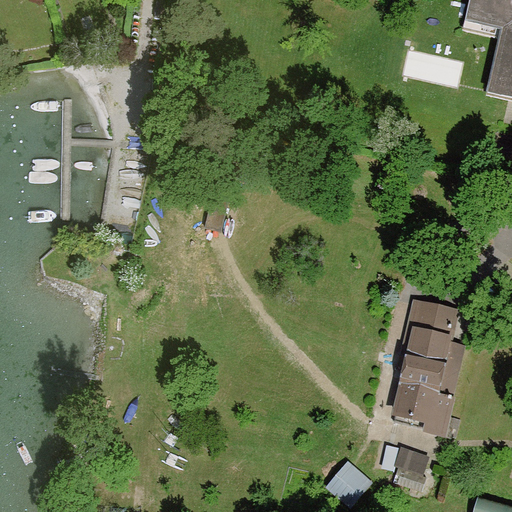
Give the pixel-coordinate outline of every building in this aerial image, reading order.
[(511,0),(473,0),(469,25),(505,32),(492,97),(511,101),(511,0)] [(427,432),(445,436),(464,349),(450,346),(457,313),(416,304),(404,355),(409,356),(396,415),(429,423),(427,432)] [(427,476),(431,451),(390,444),(386,469),(427,476)] [(358,505),(376,476),(349,459),(331,488),(358,505)] [(477,511),(511,511),(511,504),(480,498),(477,511)]
